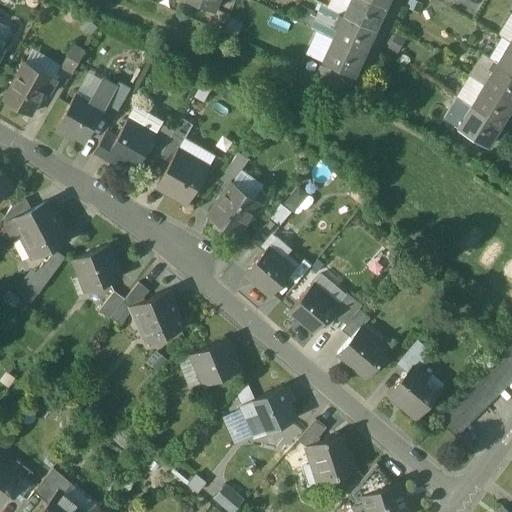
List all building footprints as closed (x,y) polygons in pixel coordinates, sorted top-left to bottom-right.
[(333,0),(330,7),(343,13),(349,0),(333,0)] [(385,5),(374,0),(349,0),(343,13),(374,28),(385,5)] [(330,7),(323,4),(312,27),(324,32),(332,36),(343,13),(330,7)] [(374,28),(343,13),(332,36),(364,51),(374,28)] [(324,32),(314,54),(322,58),(332,36),(324,32)] [(364,51),(332,36),(322,58),(353,73),(364,51)] [(511,41),(498,62),(511,71),(511,41)] [(72,46),(60,67),(72,73),(84,53),(72,46)] [(57,81),(25,62),(3,100),(29,115),(43,92),(49,96),(57,81)] [(511,71),(498,62),(485,83),(511,99),(511,71)] [(102,81),(89,104),(74,95),(55,129),(65,135),(67,132),(85,142),(106,107),(104,106),(114,88),(102,81)] [(114,88),(104,106),(106,107),(116,113),(130,90),(118,83),(114,88)] [(511,104),(511,99),(485,83),(472,104),(502,122),(511,104)] [(502,122),(472,104),(458,127),(466,131),(482,141),(488,145),(502,122)] [(161,125),(134,109),(125,125),(152,141),(161,125)] [(152,141),(125,125),(116,140),(105,159),(116,165),(120,159),(136,169),(147,150),(152,141)] [(174,132),(161,125),(152,141),(147,150),(159,157),(172,134),(174,132)] [(482,141),(466,131),(459,144),(476,154),(482,141)] [(105,134),(94,153),(105,159),(116,140),(105,134)] [(172,134),(159,157),(169,163),(175,154),(176,154),(183,141),(172,134)] [(238,153),(219,179),(229,185),(231,182),(232,183),(248,160),(238,153)] [(176,154),(175,154),(169,163),(156,186),(186,204),(205,171),(176,154)] [(0,196),(12,188),(0,170),(0,196)] [(229,185),(207,216),(236,236),(250,216),(252,218),(262,204),(232,183),(231,182),(229,185)] [(24,198),(11,204),(7,212),(11,219),(30,209),(24,198)] [(30,209),(11,219),(30,256),(67,237),(48,200),(30,209)] [(279,205),(249,240),(259,248),(289,213),(279,205)] [(108,244),(72,259),(84,289),(120,275),(108,244)] [(293,270),(266,247),(244,273),(271,296),(293,270)] [(56,248),(44,264),(42,263),(37,270),(48,278),(65,255),(56,248)] [(48,278),(37,270),(27,283),(38,291),(48,278)] [(124,296),(122,298),(129,304),(143,298),(142,295),(148,288),(137,279),(124,296)] [(338,304),(314,283),(290,311),(315,333),(321,327),(327,329),(335,315),(332,313),(339,305),(338,304)] [(114,288),(98,308),(108,316),(110,314),(122,298),(124,296),(114,288)] [(143,298),(129,304),(130,307),(145,342),(183,326),(168,288),(143,298)] [(361,305),(347,294),(338,304),(339,305),(332,313),(335,315),(346,323),(358,308),(361,305)] [(122,298),(110,314),(119,322),(130,307),(129,304),(122,298)] [(346,323),(341,329),(350,337),(356,329),(357,330),(368,317),(358,308),(346,323)] [(357,330),(356,329),(350,337),(337,352),(366,377),(379,362),(378,361),(385,353),(357,330)] [(505,353),(455,403),(440,420),(454,436),(511,379),(511,336),(500,348),(505,353)] [(226,337),(194,350),(208,382),(239,369),(226,337)] [(412,344),(396,363),(406,372),(411,366),(412,367),(423,354),(412,344)] [(412,367),(411,366),(406,372),(386,395),(415,419),(439,391),(412,367)] [(283,386),(242,405),(256,435),(297,417),(283,386)] [(316,418),(299,439),(307,446),(323,441),(321,435),(327,427),(316,418)] [(307,446),(313,464),(314,466),(319,464),(325,483),(358,472),(352,454),(349,454),(343,434),(323,441),(307,446)] [(0,461),(0,501),(11,487),(8,484),(16,473),(0,461)] [(350,494),(359,502),(362,500),(360,495),(390,484),(377,462),(350,494)] [(313,464),(304,467),(311,486),(319,483),(314,466),(313,464)] [(319,464),(314,466),(319,483),(320,484),(325,483),(319,464)] [(52,465),(33,490),(46,500),(52,493),(53,494),(57,489),(66,477),(52,465)] [(213,496),(229,511),(231,511),(245,499),(227,482),(213,496)] [(390,484),(360,495),(362,500),(365,511),(405,511),(395,482),(390,484)] [(85,511),(57,489),(53,494),(74,511),(85,511)] [(74,511),(53,494),(52,493),(46,500),(36,511),(74,511)]
